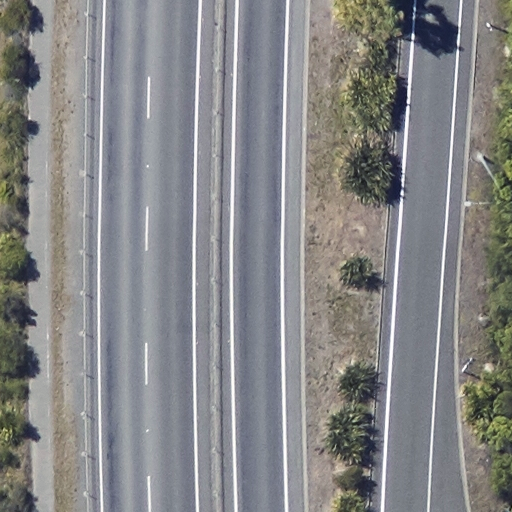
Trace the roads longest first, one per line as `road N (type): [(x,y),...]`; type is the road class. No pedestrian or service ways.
road 1 (trunk): [(437,0),(404,511)]
road 2 (trunk): [(268,0),(258,237),(261,511)]
road 3 (trunk): [(152,511),(162,0)]
